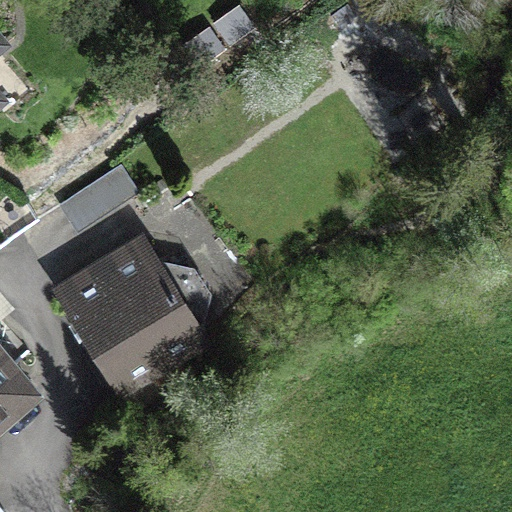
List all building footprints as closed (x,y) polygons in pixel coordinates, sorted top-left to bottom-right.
[(260,37),(239,7),(179,50),(201,80),(260,37)] [(0,94),(0,63),(12,53),(0,39),(0,116),(11,107),(0,94)] [(446,132),(425,100),(399,118),(420,149),(446,132)] [(78,237),(141,195),(121,166),(58,209),(78,237)] [(51,294),(122,410),(217,356),(205,336),(213,298),(192,272),(195,251),(167,246),(164,267),(160,266),(141,236),(51,294)] [(0,442),(46,405),(0,349),(0,442)]
